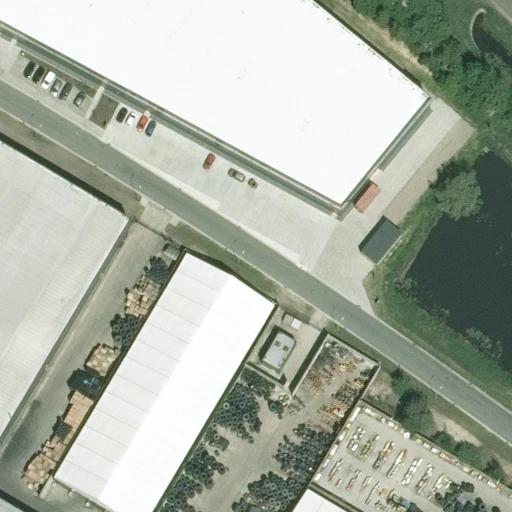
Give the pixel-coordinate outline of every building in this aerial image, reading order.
[(430,110),(296,0),(0,0),(0,34),(340,219),(430,110)] [(0,511),(8,511),(0,507),(0,446),(129,227),(0,150),(0,511)] [(188,259),(53,483),(100,511),(156,511),(276,312),(188,259)] [(261,365),(279,376),(296,346),(279,336),(261,365)] [(333,511),(308,497),(298,511),(333,511)]
